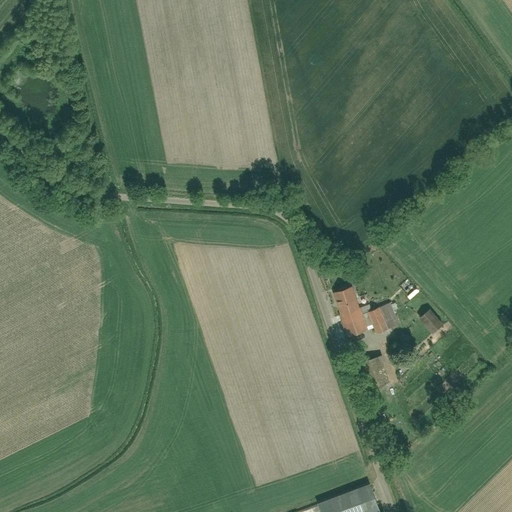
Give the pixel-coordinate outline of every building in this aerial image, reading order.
[(354,286),(333,292),(346,337),(367,331),(354,286)] [(380,307),(368,312),(378,334),(390,329),(380,307)] [(430,308),(419,318),(433,333),(443,323),(430,308)] [(441,336),(451,327),(448,324),(439,333),(441,336)] [(382,355),(369,359),(379,388),(392,384),(382,355)] [(380,511),(370,483),(318,501),(321,511),(380,511)]
